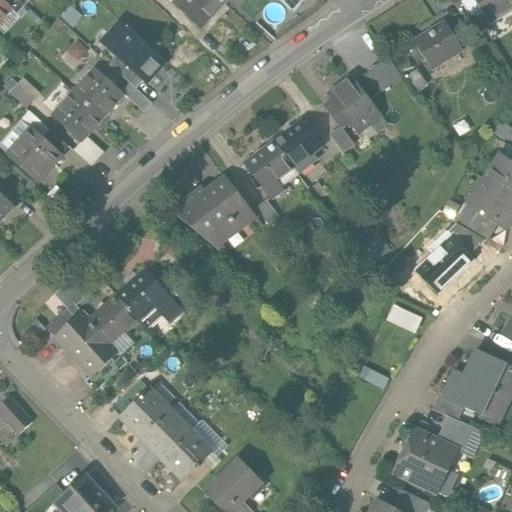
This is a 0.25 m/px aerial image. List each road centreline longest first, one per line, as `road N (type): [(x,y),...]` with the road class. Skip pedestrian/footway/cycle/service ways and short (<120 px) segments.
road 1 (residential): [(0,298),(237,92),(361,6)]
road 2 (residential): [(511,268),(418,373),(338,511)]
road 3 (residential): [(0,345),(164,511)]
